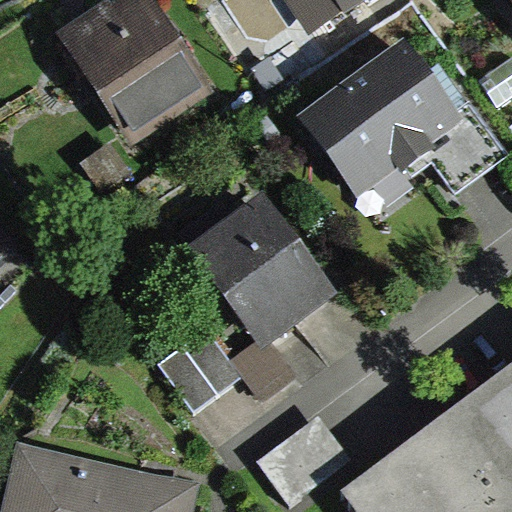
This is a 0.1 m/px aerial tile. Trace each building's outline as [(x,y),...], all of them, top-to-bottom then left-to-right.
[(157,0),(115,0),(112,3),(110,0),(99,0),(55,29),(130,146),(216,90),(157,0)] [(272,0),(225,0),(249,37),(269,40),(290,27),(272,0)] [(367,0),(288,0),(312,33),(344,11),(346,14),(367,0)] [(393,50),(290,128),(350,207),(418,155),(449,195),(497,158),(439,82),(426,93),(393,50)] [(110,143),(82,163),(103,193),(132,173),(110,143)] [(251,197),(183,245),(250,342),(221,362),(201,334),(150,369),(184,417),(237,380),(254,404),(288,381),(259,339),(320,297),(251,197)] [(0,250),(11,240),(0,228),(0,250)] [(511,511),(511,361),(335,498),(345,511),(511,511)] [(256,460),(292,507),(355,460),(319,413),(256,460)] [(198,511),(206,480),(16,437),(0,507),(0,511),(198,511)]
